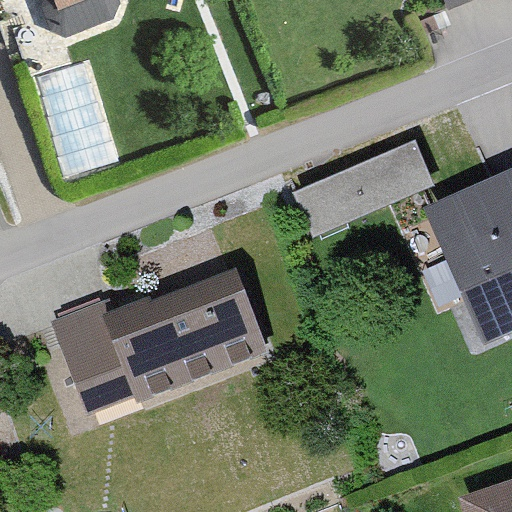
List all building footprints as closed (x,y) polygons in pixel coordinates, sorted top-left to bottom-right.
[(3,0),(14,25),(45,12),(54,33),(71,39),(117,20),(123,5),(120,0),(3,0)] [(421,136),(297,182),(315,229),(438,183),(421,136)] [(511,168),(429,204),(487,340),(511,329),(511,168)] [(116,302),(57,323),(92,418),(272,351),(241,270),(121,315),(116,302)] [(511,511),(511,481),(463,498),(467,511),(511,511)]
